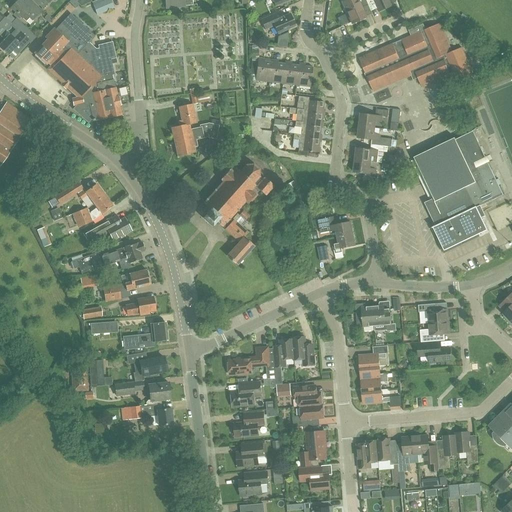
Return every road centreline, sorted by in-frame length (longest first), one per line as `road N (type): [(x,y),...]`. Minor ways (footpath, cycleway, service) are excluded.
road 1 (residential): [(377,281),(366,205),(334,170),(341,108),(319,53)]
road 2 (tertiary): [(188,349),(168,248),(122,169)]
road 3 (residential): [(345,422),(478,410),(511,380)]
road 4 (residential): [(122,169),(140,149),(139,0)]
road 5 (tertiary): [(208,511),(188,349)]
road 6 (tertiary): [(122,169),(0,78)]
road 7 (residential): [(188,349),(318,293)]
road 8 (residential): [(345,422),(338,336),(318,293)]
